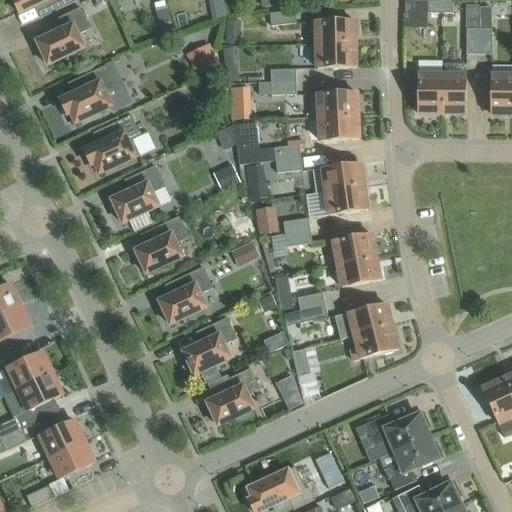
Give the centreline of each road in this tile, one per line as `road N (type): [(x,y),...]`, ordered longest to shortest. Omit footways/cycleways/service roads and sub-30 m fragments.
road 1 (residential): [(169,482),(437,364)]
road 2 (residential): [(43,220),(169,482)]
road 3 (residential): [(399,151),(437,364)]
road 4 (residential): [(437,364),(507,511)]
road 5 (residential): [(395,0),(399,151)]
